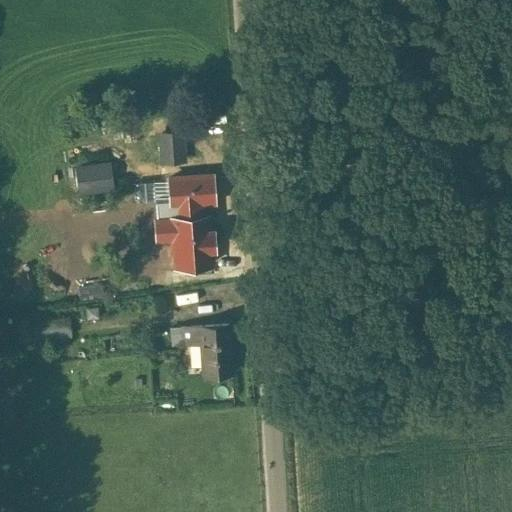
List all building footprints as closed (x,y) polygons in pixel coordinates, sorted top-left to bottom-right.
[(185,131),(159,132),(160,162),(186,161),(185,131)] [(108,164),(76,168),(79,192),(111,188),(108,164)] [(219,194),(165,198),(167,217),(191,216),(193,246),(223,244),(219,194)] [(68,318),(16,325),(18,341),(70,334),(68,318)] [(228,323),(169,327),(171,345),(200,343),(202,374),(231,372),(228,323)]
